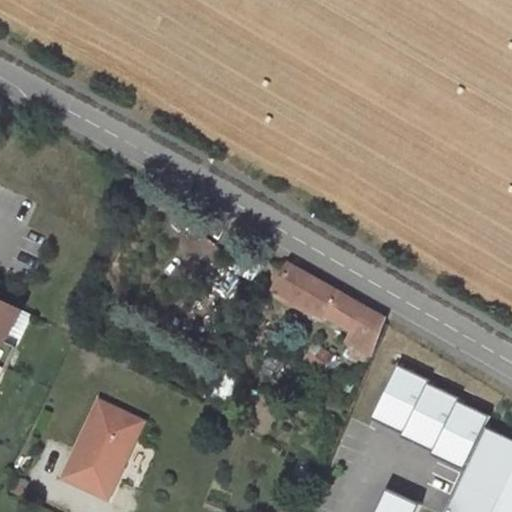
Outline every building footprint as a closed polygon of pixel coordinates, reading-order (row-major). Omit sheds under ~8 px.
[(371,358),(385,321),(289,265),(275,289),(325,318),(325,317),(354,333),(347,344),(371,358)] [(22,309),(0,298),(0,385),(18,346),(7,341),(22,309)] [(398,365),(373,418),(404,433),(403,436),(435,451),(433,456),(465,470),(484,428),(490,415),(458,401),(459,398),(427,384),(429,379),(398,365)] [(108,498),(143,421),(98,400),(64,478),(108,498)] [(511,511),(511,440),(484,428),(465,470),(445,511),(511,511)] [(387,491),(376,511),(419,511),(422,506),(387,491)]
